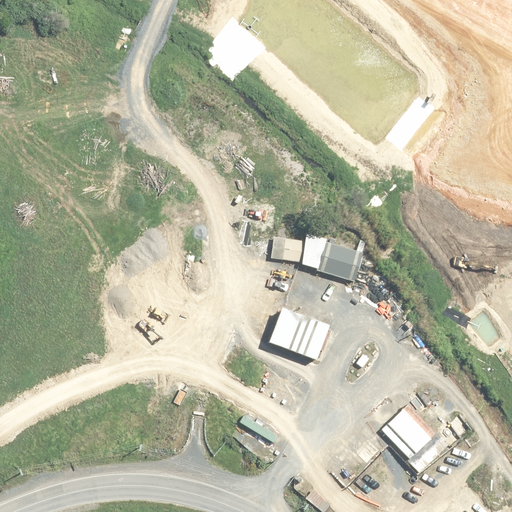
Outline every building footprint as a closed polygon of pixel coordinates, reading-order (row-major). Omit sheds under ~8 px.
[(280,203),(230,200),(228,229),(252,230),(252,236),(278,237),(280,203)] [(325,237),(306,233),(300,264),(317,269),(317,271),(350,277),(358,236),(339,233),(337,244),(324,241),(325,237)] [(300,259),(300,239),(274,237),(273,258),(300,259)] [(369,277),(361,295),(371,300),(380,281),(369,277)] [(284,302),(268,345),(316,362),(332,319),(284,302)] [(406,308),(393,323),(400,330),(402,328),(407,333),(412,327),(407,323),(414,315),(406,308)] [(300,359),(277,350),(271,364),(295,373),(300,359)] [(288,376),(266,365),(253,390),(276,401),(288,376)] [(254,393),(240,420),(248,424),(257,407),(269,413),(273,404),(254,393)] [(285,417),(294,425),(301,416),(291,409),(285,417)] [(291,429),(282,421),(274,431),(284,439),(291,429)] [(372,456),(377,452),(370,444),(363,450),(363,449),(356,455),(364,466),(374,458),(372,456)] [(341,475),(344,472),(352,481),(357,477),(340,458),(335,463),(340,468),(337,470),(341,475)] [(333,471),(321,482),(337,498),(349,486),(333,471)] [(511,485),(506,478),(496,485),(504,495),(511,488),(511,485)] [(330,502),(312,487),(304,496),(322,511),(330,502)]
